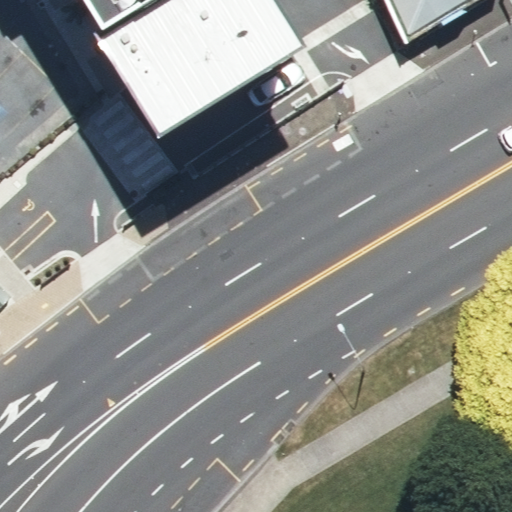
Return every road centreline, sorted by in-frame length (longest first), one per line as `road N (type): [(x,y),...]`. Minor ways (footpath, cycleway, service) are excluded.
road 1 (secondary): [(228,333),(511,161)]
road 2 (secondary): [(0,466),(228,333)]
road 3 (secondary): [(228,333),(70,511)]
